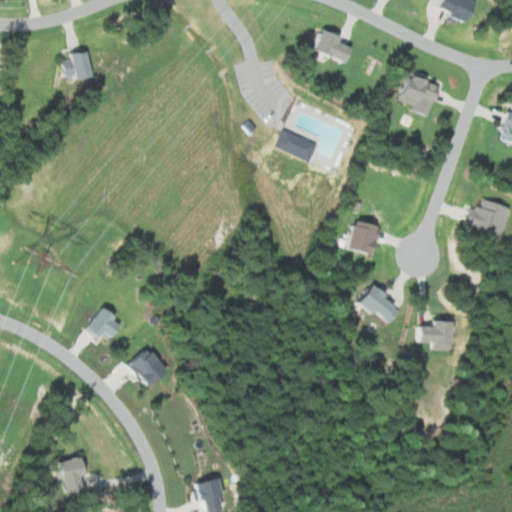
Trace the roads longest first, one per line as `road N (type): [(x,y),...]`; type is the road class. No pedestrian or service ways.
road 1 (residential): [(511,65),(484,63),(336,0),(0,20)]
road 2 (residential): [(0,322),(75,372),(112,412),(134,451),(144,511)]
road 3 (residential): [(418,254),(484,63)]
